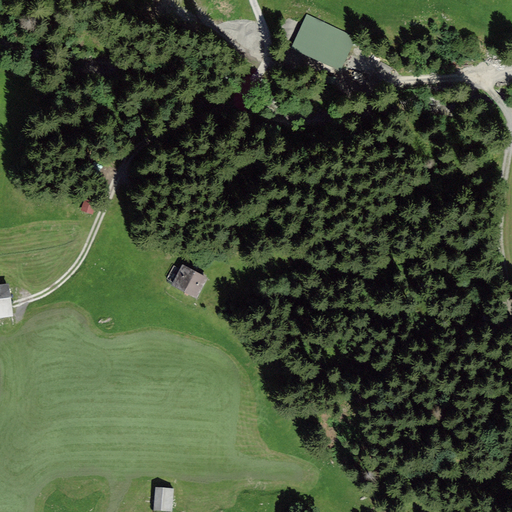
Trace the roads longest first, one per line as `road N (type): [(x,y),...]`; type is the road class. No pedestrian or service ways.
road 1 (track): [(29,298),(80,258),(105,194),(157,132),(245,95),(262,37),(252,0)]
road 2 (track): [(258,61),(358,84),(511,72)]
road 3 (track): [(484,78),(505,108),(510,134),(500,243),(511,301)]
